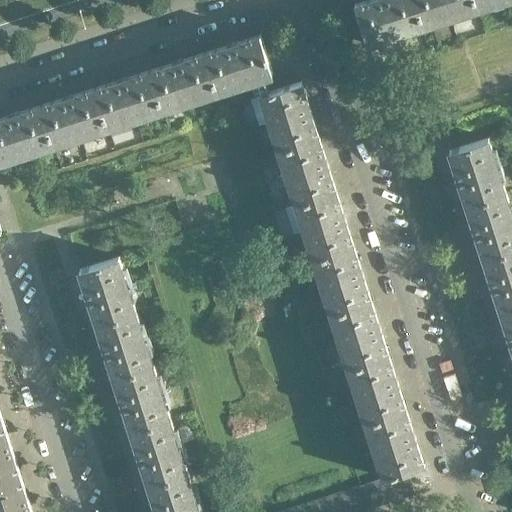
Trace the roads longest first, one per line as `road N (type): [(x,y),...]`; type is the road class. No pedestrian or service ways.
road 1 (residential): [(309,0),(479,511)]
road 2 (residential): [(0,90),(288,0)]
road 3 (residential): [(82,511),(0,266)]
